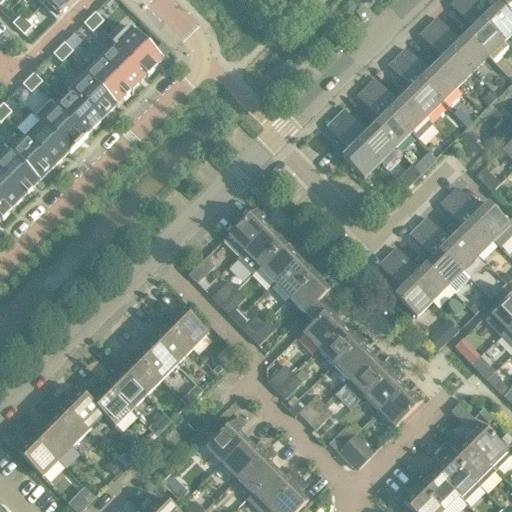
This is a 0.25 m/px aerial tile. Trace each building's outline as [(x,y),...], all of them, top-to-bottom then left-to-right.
[(56,22),(77,0),(48,0),(41,7),(56,22)] [(510,52),(503,45),(504,44),(460,0),(457,0),(450,7),(473,31),(466,37),(488,60),(494,67),(510,52)] [(460,0),(504,44),(511,35),(511,20),(498,6),(491,13),(477,0),(460,0)] [(103,23),(95,14),(89,20),(97,28),(103,23)] [(26,23),(20,17),(12,25),(18,31),(26,23)] [(89,20),(83,25),(92,34),(97,28),(89,20)] [(488,60),(466,37),(460,44),(437,20),(428,29),(473,74),(488,60)] [(26,23),(18,31),(23,37),(32,28),(26,23)] [(162,63),(162,62),(130,29),(113,45),(147,79),(155,70),(154,70),(161,62),(162,63)] [(457,90),(473,74),(428,29),(419,38),(442,61),(435,68),(457,90)] [(67,59),(72,53),(64,45),(58,50),(67,59)] [(147,79),(113,45),(98,60),(131,93),(145,78),(146,79),(147,79)] [(58,50),(53,56),(61,64),(67,59),(58,50)] [(428,75),(426,73),(405,52),(397,60),(442,106),(457,90),(435,68),(428,75)] [(131,93),(98,60),(83,75),(116,108),(116,107),(131,93)] [(427,121),(442,106),(397,60),(388,68),(411,92),(404,99),(427,121)] [(36,89),(42,83),(33,75),(28,81),(36,89)] [(115,109),(116,108),(83,75),(67,91),(70,94),(71,94),(100,123),(115,108),(115,109)] [(22,86),(30,95),(36,89),(28,81),(22,86)] [(426,121),(404,99),(398,105),(375,82),(366,90),(411,136),(417,143),(433,127),(426,121)] [(396,151),(411,136),(366,90),(357,99),(380,122),(374,128),(396,151)] [(70,94),(56,108),(56,109),(86,139),(87,139),(86,138),(100,123),(71,94),(70,94)] [(70,155),(86,139),(56,109),(56,108),(50,102),(33,118),(40,125),(40,124),(70,155)] [(3,105),(0,108),(0,114),(5,120),(11,114),(3,105)] [(396,151),(374,128),(366,136),(344,113),(335,121),(380,167),(396,151)] [(365,182),(380,167),(335,121),(327,129),(350,152),(342,160),(365,182)] [(54,169),(69,154),(70,155),(40,124),(40,125),(25,139),(54,169)] [(54,169),(25,139),(10,154),(10,155),(39,184),(40,184),(39,183),(54,169)] [(511,162),(511,143),(503,153),(511,162)] [(0,175),(24,199),(38,184),(39,185),(39,184),(10,155),(10,154),(7,150),(0,157),(0,175)] [(0,205),(8,214),(9,214),(24,199),(0,175),(0,205)] [(511,238),(511,230),(490,208),(488,206),(480,214),(458,191),(450,199),(495,244),(500,250),(511,238)] [(479,260),(495,244),(450,199),(440,208),(463,231),(457,237),(479,260)] [(0,222),(1,223),(9,215),(10,214),(9,214),(8,214),(0,205),(0,222)] [(268,232),(260,224),(264,220),(256,211),(229,237),(223,243),(239,259),(243,254),(244,255),(268,232)] [(479,260),(457,237),(450,244),(427,221),(419,229),(422,232),(464,275),(479,260)] [(464,275),(422,232),(419,229),(410,238),(432,261),(426,267),(448,290),(449,289),(455,296),(470,281),(464,275)] [(239,260),(237,262),(252,278),(259,271),(287,243),(280,235),(275,239),(268,232),(244,255),(239,260)] [(275,286),(298,263),(290,255),(295,250),(287,243),(259,271),(275,286)] [(448,290),(426,267),(419,274),(396,251),(388,259),(433,305),(448,290)] [(417,321),(433,305),(388,259),(379,268),(401,291),(394,298),(417,321)] [(205,262),(189,278),(198,287),(213,272),(205,262)] [(289,301),(318,273),(310,265),(305,270),(298,263),(275,286),(289,301)] [(318,273),(289,301),(305,317),(314,326),(330,309),(322,301),(329,294),(320,285),(325,281),(318,273)] [(220,309),(236,293),(228,285),(212,301),(220,309)] [(236,293),(220,309),(228,318),(245,302),(236,293)] [(485,323),(501,339),(511,328),(511,296),(491,317),(485,323)] [(318,352),(341,330),(334,323),(339,318),(330,309),(314,326),(303,337),(318,352)] [(160,321),(192,353),(207,338),(183,314),(175,322),(167,313),(160,321)] [(250,340),(266,324),(258,316),(242,332),(250,340)] [(176,368),(192,353),(160,321),(152,328),(160,337),(153,345),(176,368)] [(266,324),(250,340),(258,349),(275,332),(266,324)] [(511,328),(501,339),(511,350),(511,328)] [(334,368),(362,341),(354,332),(349,338),(341,330),(318,352),(334,368)] [(349,383),(371,361),(365,354),(370,349),(362,341),(334,368),(349,383)] [(176,368),(153,345),(145,352),(137,344),(129,352),(161,384),(176,368)] [(146,398),(161,384),(129,352),(122,359),(130,367),(122,375),(146,398)] [(392,371),(384,364),(379,369),(371,361),(349,383),(342,389),(357,404),(363,398),(364,398),(392,371)] [(276,394),(293,377),(285,369),(267,386),(276,394)] [(379,414),(402,391),(394,384),(400,379),(392,371),(364,398),(379,414)] [(146,398),(122,375),(114,383),(106,374),(98,382),(130,414),(146,398)] [(293,377),(276,394),(284,403),(301,386),(293,377)] [(114,430),(130,414),(98,382),(91,389),(99,398),(92,406),(91,406),(104,418),(103,418),(114,430)] [(509,390),(502,382),(493,390),(501,398),(509,390)] [(402,391),(379,414),(395,430),(423,402),(415,394),(409,399),(402,391)] [(91,406),(92,406),(81,394),(72,402),(64,393),(56,401),(88,434),(103,418),(104,418),(91,406)] [(306,425),(324,408),(315,399),(298,416),(306,425)] [(73,449),(88,434),(56,401),(48,409),(57,418),(49,425),(73,449)] [(324,408),(306,425),(315,433),(332,416),(324,408)] [(222,466),(245,443),(238,435),(246,427),(238,418),(229,427),(206,450),(222,466)] [(506,453),(478,424),(477,425),(473,421),(464,429),(473,438),(465,445),(495,475),(511,459),(506,453)] [(73,449),(49,425),(42,432),(34,424),(25,432),(57,464),(73,449)] [(337,456),(354,439),(345,430),(328,447),(337,456)] [(41,480),(57,464),(25,432),(18,440),(26,448),(18,457),(41,480)] [(358,471),(372,457),(362,447),(354,439),(337,456),(345,464),(351,470),(354,467),(358,471)] [(237,482),(269,450),(262,442),(253,451),(245,443),(222,466),(237,482)] [(465,445),(457,453),(449,444),(442,452),(480,490),(495,475),(465,445)] [(252,497),(276,473),(268,466),(277,457),(269,450),(237,482),(252,496),(252,497)] [(459,499),(465,505),(480,490),(442,452),(434,459),(442,468),(435,475),(459,499)] [(246,502),(256,511),(267,511),(300,480),(292,472),(284,481),(276,473),(252,497),(252,496),(246,502)] [(418,475),(411,482),(440,511),(463,511),(467,508),(465,505),(459,499),(435,475),(427,483),(418,475)] [(299,511),(307,504),(299,497),(308,488),(300,480),(267,511),(299,511)] [(405,508),(401,511),(440,511),(411,482),(403,490),(412,498),(404,506),(405,508)] [(139,508),(142,511),(174,511),(164,501),(155,510),(146,501),(139,508)] [(195,502),(186,511),(187,511),(203,511),(204,511),(195,502)]
